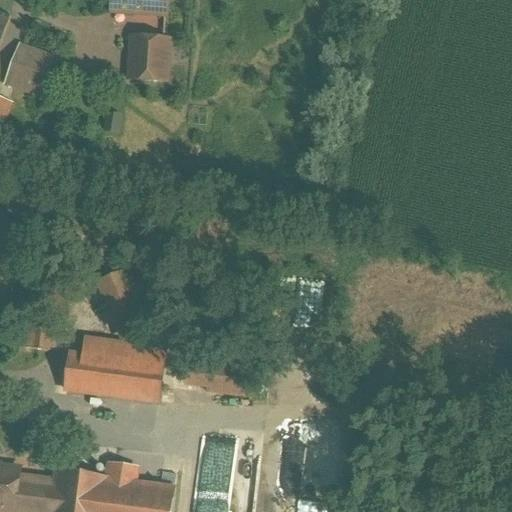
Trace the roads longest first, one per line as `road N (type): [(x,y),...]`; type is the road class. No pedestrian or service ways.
road 1 (unknown): [(0,151),(316,239),(511,275)]
road 2 (unknown): [(362,481),(223,477),(0,443)]
road 3 (unknown): [(108,458),(123,384),(262,400)]
